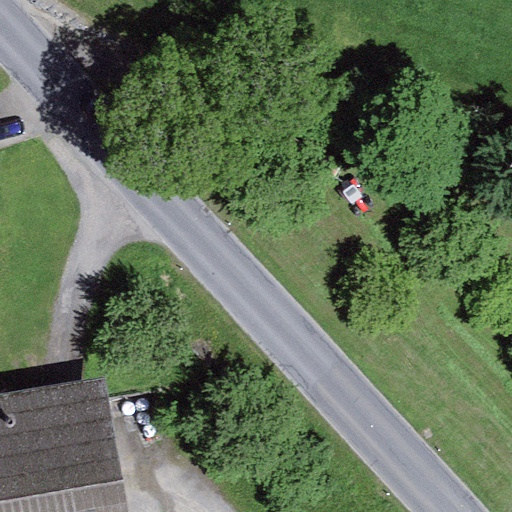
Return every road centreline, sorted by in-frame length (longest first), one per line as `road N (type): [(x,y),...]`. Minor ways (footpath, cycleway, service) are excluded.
road 1 (tertiary): [(0,16),(133,177),(457,511)]
road 2 (track): [(196,511),(80,349),(77,298),(133,177)]
